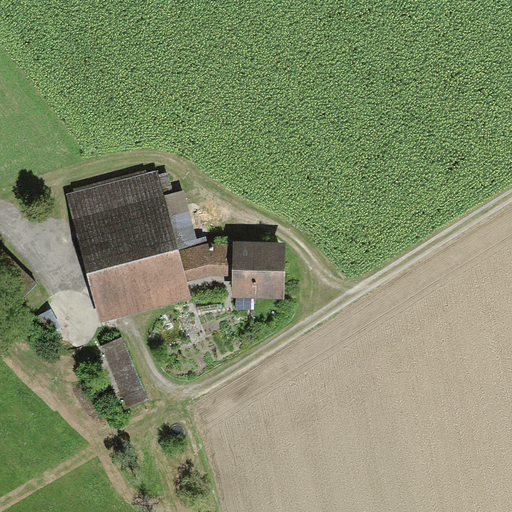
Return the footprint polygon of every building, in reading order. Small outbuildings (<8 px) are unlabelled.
[(157,173),(66,197),(99,325),(191,302),(187,286),(178,254),(157,173)] [(207,247),(178,254),(187,286),(209,279),(232,279),(232,247),(207,247)] [(286,248),(232,247),(232,279),(232,302),(285,303),(286,248)] [(0,251),(0,291),(16,307),(36,288),(0,251)] [(122,410),(150,401),(132,345),(104,354),(122,410)]
